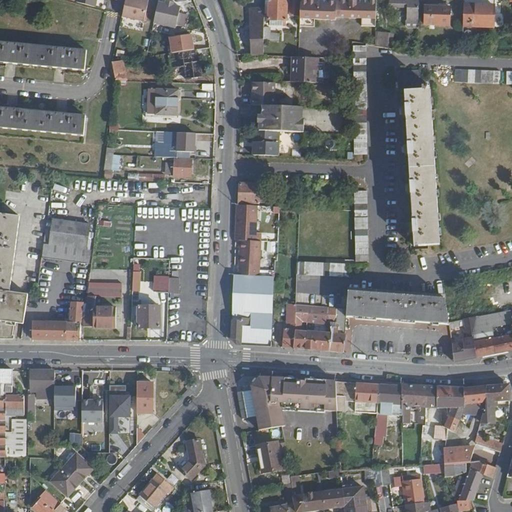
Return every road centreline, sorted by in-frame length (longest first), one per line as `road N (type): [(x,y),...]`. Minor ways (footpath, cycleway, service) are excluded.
road 1 (tertiary): [(207,0),(230,100),(214,358)]
road 2 (secondary): [(511,368),(451,374),(214,358)]
road 3 (secondary): [(214,358),(0,352)]
road 4 (residential): [(214,386),(96,511)]
road 5 (tertiary): [(214,386),(243,511)]
